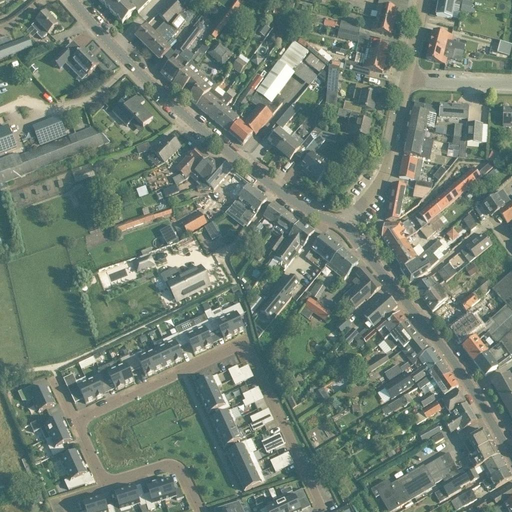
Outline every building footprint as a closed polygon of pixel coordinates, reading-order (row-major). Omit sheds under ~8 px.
[(151,0),(98,0),(98,1),(122,24),(135,11),(138,14),(151,0)] [(140,42),(150,52),(162,39),(170,30),(169,30),(184,11),(173,0),(158,15),(165,22),(154,34),(151,31),(146,27),(139,35),(135,38),(140,42)] [(237,0),(211,36),(216,40),(245,1),(243,0),(237,0)] [(276,0),(274,11),(273,15),(280,16),(282,7),(293,9),(295,2),(287,0),(283,0),(283,1),(278,0),(276,0)] [(463,1),(462,7),(471,9),(473,3),(463,1)] [(345,8),(350,11),(353,7),(348,3),(345,8)] [(454,5),(438,3),(436,17),(452,20),(454,5)] [(378,14),(377,19),(394,23),(397,10),(378,5),(376,13),(378,14)] [(162,39),(150,52),(159,61),(166,54),(170,50),(165,46),(175,35),(177,33),(185,22),(187,23),(189,20),(186,17),(189,12),(186,9),(184,11),(169,30),(170,30),(162,39)] [(32,27),(38,33),(36,35),(41,40),(47,34),(48,35),(58,25),(46,13),(32,27)] [(394,23),(377,19),(375,26),(373,25),(371,32),(391,36),(394,23)] [(336,23),(335,29),(359,35),(361,27),(341,22),(341,24),(336,23)] [(196,25),(196,24),(184,39),(177,49),(184,55),(192,45),(200,34),(201,33),(200,33),(202,31),(196,25)] [(0,59),(33,47),(26,28),(20,31),(0,38),(0,59)] [(359,35),(335,29),(328,28),(326,35),(338,38),(357,43),(359,35)] [(434,31),(430,46),(449,50),(453,36),(443,34),(434,31)] [(298,44),(306,49),(308,44),(301,39),(298,44)] [(208,54),(216,61),(222,53),(219,51),(223,45),(219,42),(208,54)] [(229,134),(243,146),(253,134),(256,136),(262,128),(271,118),(285,101),(278,96),(294,75),(309,86),(317,77),(300,64),(309,53),(294,42),(286,53),(282,58),(256,92),(257,93),(251,102),(258,108),(243,125),(239,122),(229,134)] [(356,53),(357,54),(368,56),(385,60),(388,47),(369,43),(368,44),(358,42),(356,53)] [(501,42),(498,53),(509,56),(511,45),(501,42)] [(204,44),(200,50),(205,54),(209,48),(204,44)] [(222,53),(216,61),(223,67),(234,55),(223,45),(219,51),(222,53)] [(307,50),(326,66),(332,59),(321,50),(318,53),(310,46),(307,50)] [(430,46),(426,60),(445,65),(447,58),(452,60),(454,52),(449,50),(430,46)] [(66,50),(58,57),(65,64),(70,69),(76,64),(88,76),(99,65),(84,49),(73,60),(71,58),(73,57),(66,50)] [(305,61),(320,74),(322,71),(325,67),(326,66),(311,54),(305,61)] [(368,56),(357,54),(354,64),(363,66),(363,69),(372,71),(382,73),(385,60),(368,56)] [(256,55),(251,62),(258,67),(263,60),(256,55)] [(161,74),(170,83),(187,64),(179,56),(177,59),(176,59),(169,66),(161,74)] [(237,61),(233,67),(232,69),(240,75),(249,62),(241,56),(237,61)] [(181,93),(183,91),(200,73),(200,70),(190,61),(187,64),(170,83),(172,85),(181,93)] [(340,64),(339,69),(340,69),(349,72),(350,66),(340,63),(340,64)] [(34,66),(29,70),(33,74),(38,70),(34,66)] [(328,76),(328,85),(326,107),(337,109),(339,73),(357,77),(357,74),(349,72),(340,69),(339,69),(331,66),(329,66),(329,75),(328,76)] [(320,74),(318,77),(328,85),(328,76),(322,71),(320,74)] [(207,78),(200,73),(183,91),(189,96),(187,99),(198,108),(216,88),(218,89),(219,87),(209,78),(207,78)] [(257,75),(252,83),(258,87),(263,79),(257,75)] [(269,143),(279,152),(289,140),(290,140),(294,135),(285,127),(300,110),(298,108),(318,84),(319,85),(322,82),(321,81),(321,80),(318,77),(294,105),(294,104),(276,125),(281,128),(269,143)] [(198,108),(208,116),(219,104),(223,99),(215,92),(218,89),(216,88),(198,108)] [(239,102),(244,106),(254,93),(248,89),(239,102)] [(230,90),(227,94),(233,99),(236,95),(230,90)] [(351,107),(363,110),(373,112),(377,96),(363,92),(360,103),(352,101),(351,107)] [(208,116),(218,124),(230,110),(227,107),(233,99),(227,94),(223,99),(219,104),(208,116)] [(143,129),(146,126),(153,119),(140,107),(144,103),(138,96),(126,108),(122,104),(112,113),(127,127),(131,123),(140,133),(144,130),(143,129)] [(434,129),(434,125),(436,115),(435,115),(436,107),(424,105),(423,113),(411,110),(409,120),(427,123),(426,126),(434,129)] [(440,105),(440,115),(440,118),(468,120),(468,107),(440,105)] [(511,109),(504,109),(504,119),(503,127),(511,127),(511,109)] [(230,110),(218,124),(228,133),(234,125),(238,120),(240,118),(238,116),(230,110)] [(346,133),(357,136),(367,138),(370,123),(365,122),(366,116),(339,110),(337,116),(350,120),(348,127),(347,127),(346,133)] [(427,123),(409,120),(406,134),(424,138),(426,126),(427,123)] [(441,124),(441,131),(452,132),(452,124),(441,124)] [(467,143),(481,144),(482,125),(468,124),(467,143)] [(455,125),(454,138),(461,139),(462,126),(455,125)] [(0,128),(0,153),(15,147),(7,126),(0,128)] [(306,151),(306,152),(322,133),(317,128),(305,142),(295,134),(294,135),(290,140),(289,140),(279,152),(290,161),(295,155),(300,159),(306,151)] [(85,131),(0,163),(0,185),(92,150),(85,131)] [(301,166),(304,168),(318,181),(330,168),(327,166),(330,164),(322,157),(320,160),(314,155),(318,150),(326,141),(336,143),(337,136),(322,133),(306,152),(310,155),(301,166)] [(404,146),(405,146),(421,149),(424,138),(406,134),(404,146)] [(170,136),(163,143),(148,159),(157,168),(164,165),(181,148),(170,136)] [(137,148),(140,156),(152,151),(149,143),(137,148)] [(453,147),(448,146),(447,153),(447,158),(458,159),(459,154),(460,146),(454,145),(453,147)] [(421,149),(405,146),(404,155),(420,158),(421,149)] [(187,180),(194,172),(209,158),(197,147),(185,159),(186,159),(176,170),(187,180)] [(488,160),(495,164),(500,155),(493,150),(488,160)] [(196,184),(199,187),(205,184),(206,183),(211,178),(210,177),(213,174),(210,170),(217,165),(209,158),(194,172),(201,179),(196,184)] [(403,158),(401,169),(415,171),(421,172),(423,162),(403,158)] [(211,178),(206,183),(205,184),(199,187),(197,188),(198,192),(207,192),(210,188),(213,191),(232,170),(221,160),(217,165),(210,170),(213,174),(210,177),(211,178)] [(76,183),(95,177),(91,164),(72,171),(73,174),(69,176),(70,177),(68,178),(69,181),(71,180),(71,182),(75,181),(76,183)] [(413,198),(423,200),(427,196),(432,190),(426,189),(427,184),(419,182),(420,182),(421,172),(415,171),(401,169),(399,178),(412,181),(413,180),(416,181),(413,198)] [(460,181),(468,190),(481,178),(478,174),(473,169),(473,170),(466,176),(460,181)] [(225,192),(216,204),(225,211),(227,212),(226,214),(231,208),(248,186),(246,184),(235,175),(229,183),(223,190),(224,191),(225,192)] [(446,192),(454,202),(468,190),(460,181),(459,181),(460,181),(451,189),(447,192),(446,192)] [(392,185),(385,221),(399,219),(405,187),(392,185)] [(136,189),(139,198),(148,195),(145,186),(136,189)] [(163,191),(166,198),(179,193),(176,186),(163,191)] [(248,186),(231,208),(244,218),(241,223),(247,228),(268,200),(256,192),(248,186)] [(433,204),(441,213),(454,202),(446,192),(446,193),(433,204)] [(491,217),(498,212),(504,208),(496,196),(483,205),(487,210),(486,212),(488,215),(490,215),(491,217)] [(511,202),(504,208),(498,212),(507,224),(511,220),(511,202)] [(263,217),(276,226),(286,212),(273,203),(263,217)] [(420,215),(419,215),(422,219),(425,222),(427,224),(430,222),(441,213),(433,204),(424,212),(420,215)] [(114,227),(118,238),(120,238),(119,234),(127,231),(126,230),(155,221),(155,220),(173,214),(171,209),(153,215),(153,214),(114,227)] [(286,212),(276,226),(288,235),(298,221),(286,212)] [(175,228),(181,238),(206,224),(199,213),(175,228)] [(463,221),(471,232),(477,227),(469,216),(463,221)] [(383,239),(389,250),(396,245),(397,246),(404,241),(415,234),(416,233),(408,221),(401,226),(401,225),(399,224),(385,225),(382,239),(383,239)] [(422,229),(420,230),(427,239),(437,231),(433,226),(430,222),(427,224),(422,229)] [(205,228),(204,228),(212,241),(219,237),(211,225),(214,223),(213,223),(205,228)] [(258,223),(252,231),(257,234),(258,235),(264,227),(258,223)] [(284,271),(286,272),(289,268),(287,267),(301,247),(303,248),(314,234),(299,223),(287,241),(284,245),(277,255),(272,261),(272,262),(269,266),(267,269),(272,273),(278,265),(279,266),(278,267),(284,271)] [(171,226),(160,233),(168,246),(178,240),(171,226)] [(453,229),(446,236),(452,242),(459,236),(453,229)] [(282,244),(284,245),(287,241),(285,240),(286,239),(280,235),(272,245),(279,249),(282,244)] [(311,250),(321,258),(333,242),(324,235),(311,250)] [(491,246),(483,235),(472,245),(471,244),(461,252),(467,260),(469,263),(491,246)] [(389,250),(402,269),(417,259),(424,253),(422,250),(419,246),(412,252),(404,241),(397,246),(396,245),(389,250)] [(342,249),(333,242),(321,258),(328,263),(330,265),(342,249)] [(417,259),(402,269),(400,271),(409,284),(427,274),(427,272),(430,270),(431,270),(431,269),(439,261),(433,255),(443,247),(439,242),(429,250),(424,253),(417,259)] [(359,263),(342,249),(330,265),(328,263),(326,266),(344,280),(359,263)] [(271,251),(267,258),(270,260),(272,261),(277,255),(271,251)] [(137,262),(133,263),(137,273),(154,266),(150,257),(137,262)] [(438,273),(444,282),(445,283),(457,274),(449,264),(438,273)] [(473,265),(466,271),(471,277),(478,272),(473,265)] [(176,268),(161,275),(168,289),(175,286),(182,299),(209,286),(200,267),(180,277),(176,268)] [(344,299),(341,303),(342,305),(350,314),(365,300),(366,301),(381,289),(372,279),(363,269),(356,276),(358,278),(352,283),(355,287),(343,298),(344,299)] [(463,348),(474,364),(485,356),(511,330),(511,272),(492,290),(507,307),(485,326),(473,336),(475,339),(463,348)] [(276,294),(287,304),(292,298),(289,296),(299,283),(291,276),(276,294)] [(415,290),(422,298),(437,285),(434,281),(435,280),(432,277),(415,290)] [(460,304),(471,318),(483,308),(478,303),(485,297),(484,296),(491,291),(490,290),(494,288),(489,281),(460,304)] [(316,283),(309,295),(317,300),(325,289),(316,283)] [(437,285),(422,298),(432,313),(449,300),(441,290),(438,286),(437,285)] [(276,294),(261,313),(269,320),(274,314),(277,317),(287,304),(276,294)] [(354,340),(357,343),(362,338),(383,320),(397,307),(386,295),(378,302),(379,304),(364,318),(365,319),(364,324),(367,328),(366,329),(359,335),(359,336),(352,329),(342,340),(349,346),(354,340)] [(257,296),(250,306),(252,315),(264,302),(257,296)] [(310,299),(305,308),(312,312),(316,315),(322,307),(310,299)] [(207,304),(202,306),(205,313),(211,311),(207,304)] [(223,315),(233,336),(245,331),(238,318),(244,315),(239,305),(222,313),(223,315)] [(305,308),(300,314),(307,319),(312,312),(305,308)] [(208,321),(214,333),(219,330),(224,341),(226,339),(226,340),(232,337),(233,336),(223,315),(215,319),(211,311),(205,313),(208,321)] [(378,334),(384,342),(390,336),(407,322),(400,313),(386,324),(383,320),(362,338),(367,344),(372,352),(378,347),(371,340),(372,339),(378,334)] [(351,325),(347,320),(346,319),(336,328),(339,331),(329,339),(335,344),(344,336),(342,334),(351,325)] [(194,328),(204,350),(205,349),(205,350),(211,347),(213,346),(208,335),(214,333),(208,321),(194,328)] [(468,340),(473,336),(485,326),(483,324),(481,321),(474,326),(473,324),(467,328),(462,322),(450,331),(459,343),(466,338),(468,340)] [(415,331),(407,322),(390,336),(384,342),(392,351),(399,346),(403,351),(419,337),(415,331)] [(256,326),(255,328),(258,339),(264,332),(256,326)] [(179,337),(184,346),(189,344),(194,354),(204,350),(194,328),(179,335),(179,337)] [(511,330),(485,356),(474,364),(484,376),(490,371),(491,372),(511,359),(511,330)] [(166,347),(174,364),(175,363),(175,364),(181,361),(181,360),(183,359),(178,349),(184,346),(179,337),(174,339),(173,337),(163,342),(165,347),(166,347)] [(430,350),(430,349),(422,340),(419,337),(403,351),(405,354),(413,363),(415,366),(430,350)] [(362,349),(367,344),(362,338),(357,343),(362,349)] [(156,351),(164,368),(174,364),(166,347),(165,347),(156,351)] [(418,371),(411,377),(415,383),(423,377),(428,374),(442,364),(438,358),(432,349),(430,350),(415,366),(419,371),(418,371)] [(147,356),(155,373),(164,368),(156,351),(147,356)] [(364,369),(368,375),(390,361),(386,355),(364,369)] [(155,373),(147,356),(137,360),(145,377),(148,376),(154,374),(153,373),(155,373)] [(402,373),(405,372),(411,368),(408,364),(400,368),(398,365),(385,374),(390,382),(403,374),(402,373)] [(442,364),(428,374),(429,376),(417,386),(419,389),(420,391),(426,386),(434,381),(438,388),(451,377),(445,367),(442,364)] [(127,365),(117,369),(125,386),(134,382),(127,365)] [(108,374),(109,373),(106,366),(99,369),(101,374),(105,383),(111,380),(108,374)] [(86,404),(95,400),(87,383),(88,383),(86,378),(76,383),(75,379),(82,376),(77,367),(61,374),(63,380),(71,396),(80,392),(86,404)] [(228,371),(233,381),(242,377),(237,367),(228,371)] [(124,387),(125,386),(117,369),(108,374),(111,380),(115,391),(118,390),(124,388),(124,387)] [(97,379),(100,385),(105,383),(101,374),(96,376),(97,379)] [(405,374),(384,388),(392,401),(414,387),(405,374)] [(511,375),(510,377),(509,375),(492,385),(511,419),(511,375)] [(291,385),(297,389),(304,381),(298,376),(291,385)] [(242,377),(233,381),(235,386),(244,382),(242,377)] [(438,388),(439,388),(441,392),(439,393),(443,398),(459,387),(451,377),(438,388)] [(196,386),(200,396),(217,388),(222,386),(219,379),(214,381),(213,378),(196,386)] [(105,396),(100,385),(97,379),(88,383),(87,383),(95,400),(97,399),(97,400),(103,397),(102,397),(105,396)] [(431,394),(439,388),(438,388),(434,381),(426,386),(427,387),(427,390),(429,392),(431,393),(431,394)] [(51,396),(47,389),(37,393),(34,386),(18,393),(22,402),(33,403),(38,414),(55,406),(53,401),(54,400),(51,395),(51,396)] [(217,388),(200,396),(204,405),(221,397),(217,388)] [(323,405),(330,399),(324,390),(316,396),(323,405)] [(445,407),(448,411),(464,401),(457,391),(441,401),(419,414),(413,418),(417,425),(427,419),(445,407)] [(243,396),(245,401),(252,398),(249,393),(243,396)] [(419,402),(423,408),(435,401),(431,394),(419,402)] [(392,404),(397,412),(413,402),(409,395),(392,404)] [(221,397),(204,405),(209,415),(215,412),(216,415),(230,408),(224,396),(221,397)] [(287,399),(293,410),(297,407),(292,396),(287,399)] [(252,398),(245,401),(243,402),(245,408),(254,404),(252,398)] [(444,424),(446,427),(470,412),(464,401),(448,411),(450,415),(452,414),(454,417),(444,424)] [(332,419),(335,423),(350,413),(348,409),(332,419)] [(231,411),(211,420),(216,430),(233,422),(236,421),(231,411)] [(470,412),(446,427),(450,433),(460,427),(463,431),(477,422),(470,412)] [(250,419),(253,424),(262,420),(259,414),(250,419)] [(45,441),(67,431),(67,430),(65,425),(65,426),(62,421),(48,427),(44,419),(24,428),(28,436),(34,433),(39,444),(45,441)] [(262,420),(253,424),(250,425),(253,432),(265,427),(262,420)] [(233,422),(216,430),(220,439),(237,431),(233,422)] [(418,434),(422,443),(441,433),(436,424),(418,434)] [(73,443),(67,431),(45,441),(53,457),(65,452),(63,447),(73,443)] [(237,431),(220,439),(225,449),(241,441),(237,431)] [(485,431),(475,437),(482,449),(492,443),(485,431)] [(432,439),(435,445),(444,439),(441,434),(432,439)] [(463,443),(470,456),(482,449),(475,437),(463,443)] [(261,443),(264,449),(273,444),(271,439),(261,443)] [(233,451),(227,454),(232,464),(251,455),(251,454),(246,442),(232,449),(233,451)] [(468,457),(473,466),(475,470),(481,466),(482,467),(491,462),(500,457),(492,443),(482,449),(470,456),(468,457)] [(273,444),(264,449),(267,454),(276,450),(273,444)] [(83,465),(77,453),(60,460),(70,482),(65,484),(68,490),(85,485),(81,478),(87,475),(85,470),(86,469),(83,465)] [(251,455),(232,464),(236,473),(257,463),(253,453),(251,454),(251,455)] [(455,481),(461,478),(448,454),(392,487),(389,483),(387,481),(371,491),(376,499),(380,497),(388,511),(393,511),(436,487),(435,485),(443,480),(446,486),(455,481)] [(491,462),(482,467),(488,479),(506,468),(500,457),(491,462)] [(30,458),(22,461),(34,491),(41,488),(30,458)] [(270,462),(273,468),(282,463),(279,458),(270,462)] [(257,463),(236,473),(240,483),(261,473),(262,473),(257,463)] [(282,463),(273,468),(275,473),(284,469),(282,463)] [(466,475),(461,478),(455,481),(455,482),(443,489),(435,494),(440,503),(461,491),(459,489),(476,480),(479,478),(475,470),(473,466),(464,471),(466,475)] [(511,478),(506,468),(488,479),(489,480),(483,483),(486,489),(493,486),(495,489),(504,484),(511,479),(511,478)] [(261,473),(240,483),(245,492),(265,483),(261,473)] [(180,489),(174,490),(171,480),(159,483),(164,501),(176,498),(177,500),(184,498),(180,489)] [(144,496),(147,506),(148,511),(156,509),(154,505),(164,501),(159,483),(157,484),(157,483),(152,485),(147,487),(149,494),(144,496)] [(509,499),(511,497),(511,485),(491,498),(493,502),(487,506),(484,501),(467,511),(466,511),(480,511),(488,508),(488,509),(495,504),(501,501),(502,502),(508,498),(509,499)] [(125,490),(131,511),(132,510),(131,507),(140,505),(141,507),(147,506),(144,496),(138,498),(135,487),(125,490)] [(113,506),(114,511),(126,511),(131,511),(125,490),(115,493),(118,502),(112,504),(112,506),(113,506)] [(283,497),(289,511),(301,511),(297,503),(306,499),(302,490),(293,494),(292,492),(283,497)] [(451,502),(456,511),(457,511),(477,500),(474,496),(472,491),(451,502)] [(45,502),(41,492),(35,494),(39,504),(45,502)] [(93,500),(97,511),(114,511),(113,506),(112,506),(107,507),(103,496),(93,500)] [(273,501),(278,511),(289,511),(283,497),(273,501)] [(97,511),(93,500),(83,503),(86,511),(97,511)] [(506,511),(507,511),(511,511),(511,500),(504,505),(505,506),(499,509),(498,507),(492,510),(492,511),(506,511)] [(278,511),(273,501),(275,505),(260,511),(278,511)] [(243,511),(239,502),(224,507),(226,511),(243,511)]
